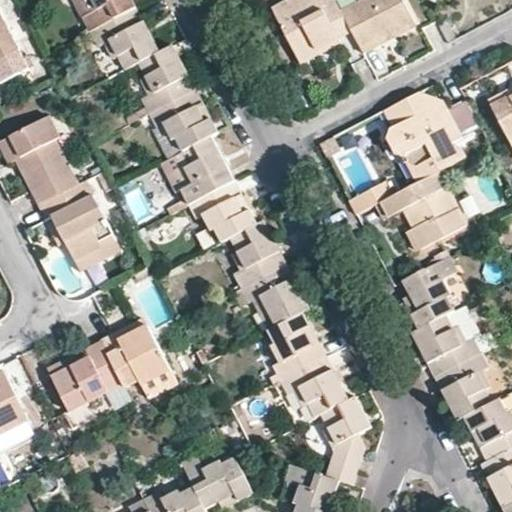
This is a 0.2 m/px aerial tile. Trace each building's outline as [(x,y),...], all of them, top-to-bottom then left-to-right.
[(75,0),(92,32),(138,8),(134,0),(75,0)] [(343,11),(337,1),(323,8),(319,0),(290,0),(273,9),(303,65),(321,55),(318,51),(340,40),(354,32),(343,11)] [(354,32),(366,55),(380,47),(378,42),(415,23),(402,0),(364,0),(343,11),(354,32)] [(0,6),(0,82),(1,84),(31,68),(0,6)] [(138,8),(92,32),(100,46),(108,43),(115,58),(120,55),(128,69),(139,63),(161,52),(148,27),(138,8)] [(378,42),(380,47),(392,41),(417,27),(415,23),(378,42)] [(318,51),(321,55),(332,50),(342,44),(340,40),(318,51)] [(185,63),(175,44),(161,52),(139,63),(146,77),(142,79),(150,95),(143,98),(152,113),(198,89),(185,63)] [(208,109),(198,89),(152,113),(159,127),(166,123),(174,140),(178,139),(185,151),(214,137),(221,133),(208,109)] [(481,128),(467,100),(450,109),(446,101),(431,108),(422,92),(406,100),(399,103),(408,120),(395,127),(390,137),(398,154),(405,156),(419,183),(440,172),(468,157),(464,149),(456,146),(454,142),(481,128)] [(446,101),(422,92),(431,108),(446,101)] [(511,96),(510,92),(492,100),(511,140),(511,96)] [(408,120),(399,103),(386,111),(395,127),(408,120)] [(22,169),(41,205),(79,184),(57,140),(62,137),(51,116),(12,135),(24,157),(17,161),(22,169)] [(0,146),(9,164),(17,161),(24,157),(12,135),(0,142),(0,146)] [(335,136),(321,144),(329,158),(343,151),(335,136)] [(214,137),(185,151),(179,155),(185,167),(181,170),(189,186),(182,189),(190,205),(237,181),(229,166),(214,137)] [(185,167),(179,155),(161,164),(176,193),(182,189),(189,186),(181,170),(185,167)] [(468,225),(440,172),(419,183),(395,195),(382,202),(390,218),(406,210),(411,220),(415,228),(413,229),(423,249),(468,225)] [(79,184),(41,205),(48,219),(53,216),(66,241),(77,262),(118,241),(86,180),(79,184)] [(237,181),(190,205),(198,219),(204,215),(213,232),(217,230),(223,243),(230,239),(259,224),(247,201),(237,181)] [(382,202),(395,195),(388,181),(351,200),(359,214),(376,205),(382,202)] [(390,218),(382,202),(376,205),(384,221),(390,218)] [(259,224),(230,239),(237,252),(234,255),(242,270),(235,274),(243,289),(289,266),(279,246),(266,220),(259,224)] [(423,249),(413,229),(407,232),(416,252),(423,249)] [(124,253),(118,241),(77,262),(83,274),(124,253)] [(412,311),(421,329),(447,315),(455,311),(448,299),(451,297),(443,279),(457,272),(449,257),(405,281),(412,295),(406,299),(412,311)] [(243,289),(236,293),(243,307),(254,302),(269,331),(305,313),(312,310),(299,286),(289,266),(243,289)] [(482,334),(467,306),(467,305),(455,311),(447,315),(454,329),(459,326),(468,342),(475,338),(482,334)] [(305,313),(269,331),(276,344),(271,346),(280,363),(275,365),(282,381),(328,357),(316,334),(305,313)] [(454,329),(447,315),(421,329),(413,333),(429,363),(436,378),(483,353),(498,345),(490,331),(490,330),(482,334),(475,338),(468,342),(459,326),(454,329)] [(123,330),(116,333),(120,341),(149,326),(145,319),(123,330)] [(116,333),(102,341),(103,343),(118,371),(131,364),(143,385),(172,371),(149,326),(120,341),(116,333)] [(108,393),(125,385),(118,371),(103,343),(87,351),(91,358),(81,363),(53,378),(71,412),(91,402),(108,393)] [(483,353),(436,378),(448,400),(459,421),(466,417),(494,403),(487,390),(492,387),(484,372),(491,368),(483,353)] [(49,371),(53,378),(81,363),(78,356),(71,359),(49,371)] [(328,357),(282,381),(290,395),(295,392),(304,407),(308,405),(315,418),(321,415),(351,400),(339,377),(328,357)] [(0,454),(0,455),(0,454),(0,436),(31,421),(6,371),(0,374),(0,454)] [(180,385),(172,371),(143,385),(151,400),(180,385)] [(133,401),(125,385),(108,393),(117,409),(133,401)] [(328,476),(340,481),(355,485),(367,448),(364,442),(361,435),(373,429),(357,397),(351,400),(321,415),(329,429),(324,431),(336,452),(328,476)] [(494,403),(466,417),(478,440),(489,460),(511,448),(511,410),(508,412),(501,399),(494,403)] [(99,418),(91,402),(71,412),(65,416),(73,431),(99,418)] [(0,448),(36,430),(31,421),(0,436),(0,448)] [(511,448),(489,460),(481,464),(493,489),(504,509),(511,504),(511,448)] [(198,456),(183,463),(196,487),(207,509),(221,502),(225,509),(232,505),(254,494),(237,458),(223,465),(221,462),(205,469),(198,456)] [(299,506),(297,511),(339,511),(341,507),(343,499),(336,497),(340,481),(328,476),(292,464),(286,482),(302,487),(296,505),(299,506)] [(208,511),(207,509),(196,487),(183,494),(181,492),(165,499),(161,493),(145,501),(150,511),(208,511)] [(150,511),(145,501),(131,508),(133,511),(150,511)]
